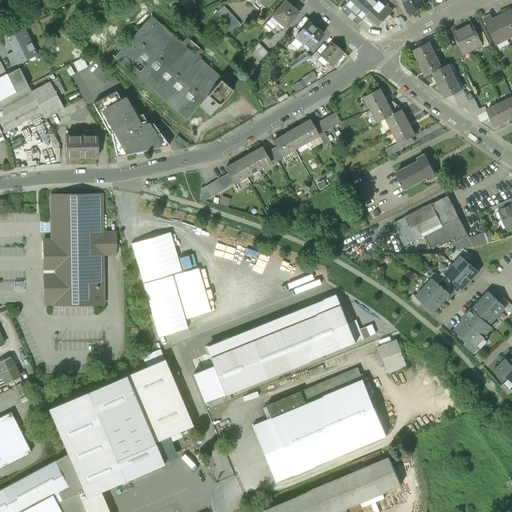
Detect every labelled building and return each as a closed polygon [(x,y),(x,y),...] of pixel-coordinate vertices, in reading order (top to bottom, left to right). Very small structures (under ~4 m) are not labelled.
[(29,0),(18,0),(19,2),(17,3),(22,12),(33,7),(29,0)] [(254,0),(252,4),(258,10),(263,5),(264,6),(269,0),(254,0)] [(350,0),(347,4),(363,19),(367,15),(366,15),(374,6),(373,6),(377,2),(374,0),(350,0)] [(392,11),(379,0),(378,0),(377,2),(373,6),(374,6),(366,15),(367,15),(379,26),(385,19),(388,21),(387,21),(388,22),(392,17),(389,14),(392,11)] [(402,0),(409,13),(425,6),(422,0),(402,0)] [(284,1),(265,23),(278,34),(284,27),(285,28),(298,13),(284,1)] [(241,26),(223,6),(214,15),(228,30),(225,33),(227,36),(232,33),(241,26)] [(511,11),(511,10),(504,14),(505,17),(494,23),(490,14),(483,18),(496,43),(511,35),(511,11)] [(191,40),(186,46),(151,17),(128,43),(126,41),(120,48),(122,49),(115,58),(149,88),(146,92),(151,96),(154,92),(186,120),(199,104),(211,115),(233,90),(221,80),(222,78),(194,54),(199,48),(191,40)] [(308,22),(295,36),(303,43),(301,45),(307,50),(322,34),(308,22)] [(473,22),(463,27),(473,49),(482,44),(483,44),(478,34),(473,22)] [(23,26),(6,35),(11,46),(13,45),(16,50),(17,50),(22,60),(27,58),(25,55),(35,50),(23,26)] [(463,27),(453,32),(458,43),(463,54),(464,53),(473,49),(463,27)] [(490,44),(483,31),(478,34),(483,44),(482,44),(484,47),(490,44)] [(331,42),(320,55),(319,54),(319,55),(320,56),(317,59),(324,65),(327,61),(332,66),(333,66),(332,65),(343,52),(344,53),(344,52),(331,41),(331,42)] [(429,42),(413,50),(420,63),(435,56),(429,42)] [(458,43),(453,46),(460,59),(466,56),(464,53),(463,54),(458,43)] [(258,44),(249,53),(258,62),(266,54),(258,44)] [(16,50),(8,54),(13,65),(22,60),(17,50),(16,50)] [(303,52),(287,63),(292,69),(309,57),(303,52)] [(435,56),(420,63),(426,76),(433,73),(433,72),(442,68),(441,68),(435,56)] [(83,58),(73,63),(78,72),(87,67),(83,58)] [(70,64),(65,67),(70,76),(75,73),(70,64)] [(442,68),(433,72),(433,73),(439,85),(455,77),(448,64),(441,68),(442,68)] [(313,72),(302,77),(305,83),(316,78),(313,72)] [(6,73),(0,76),(0,100),(16,92),(6,73)] [(455,77),(439,85),(445,98),(453,94),(461,90),(455,77)] [(57,78),(31,91),(42,112),(45,118),(64,108),(57,95),(64,92),(57,78)] [(16,92),(0,100),(0,107),(11,128),(12,128),(42,112),(31,91),(28,85),(16,92)] [(381,89),(368,96),(372,103),(369,104),(372,109),(387,101),(381,89)] [(461,90),(453,94),(456,100),(466,95),(463,89),(461,90)] [(130,108),(124,98),(121,100),(116,91),(93,104),(109,133),(111,133),(116,157),(136,153),(137,149),(142,148),(142,151),(170,145),(153,123),(148,124),(143,114),(140,115),(134,106),(130,108)] [(466,95),(456,100),(459,106),(464,103),(468,101),(468,100),(466,95)] [(511,116),(511,97),(500,104),(507,119),(511,116)] [(474,98),(468,100),(468,101),(464,103),(467,108),(477,103),(474,98)] [(387,101),(372,109),(375,115),(377,114),(381,121),(388,117),(401,110),(400,107),(395,103),(390,106),(387,101)] [(477,103),(467,108),(470,114),(475,111),(479,109),(477,103)] [(500,104),(487,110),(488,112),(491,117),(495,125),(507,119),(500,104)] [(485,106),(479,109),(475,111),(478,117),(488,112),(487,110),(485,106)] [(11,128),(0,107),(0,128),(5,138),(15,133),(12,128),(11,128)] [(401,110),(388,117),(392,124),(390,125),(393,130),(408,122),(401,110)] [(335,112),(329,115),(335,125),(340,122),(335,112)] [(488,112),(478,117),(481,122),(491,117),(488,112)] [(329,115),(324,119),(329,129),(335,125),(329,115)] [(324,119),(318,122),(324,132),(329,129),(324,119)] [(310,120),(297,127),(305,140),(304,140),(305,142),(312,139),(310,137),(317,133),(313,125),(310,120)] [(324,132),(318,122),(313,125),(317,133),(318,135),(324,132)] [(408,122),(393,130),(396,136),(398,135),(402,142),(415,135),(408,122)] [(297,127),(285,134),(293,147),(292,147),(293,149),(299,145),(298,144),(304,140),(305,140),(297,127)] [(81,133),(68,134),(68,136),(65,136),(65,158),(82,157),(81,133)] [(94,133),(81,133),(82,157),(97,157),(97,139),(95,135),(94,135),(94,133)] [(285,134),(273,141),(276,147),(281,156),(287,152),(286,150),(292,147),(293,147),(285,134)] [(187,143),(179,136),(175,140),(183,147),(187,143)] [(397,143),(386,149),(389,155),(400,149),(397,143)] [(262,147),(250,154),(257,167),(256,167),(258,169),(264,166),(263,164),(269,160),(265,153),(262,147)] [(276,147),(271,150),(277,161),(283,158),(281,156),(276,147)] [(271,150),(265,153),(269,160),(272,164),(277,161),(271,150)] [(257,167),(250,154),(237,161),(245,174),(244,174),(245,176),(251,173),(250,171),(256,167),(257,167)] [(418,161),(396,173),(400,182),(399,184),(400,185),(402,185),(404,189),(426,178),(428,180),(436,176),(432,169),(434,168),(430,162),(429,163),(425,155),(417,159),(418,161)] [(237,161),(225,168),(228,173),(222,176),(228,186),(239,180),(238,178),(244,174),(245,174),(237,161)] [(222,176),(217,179),(223,189),(228,186),(222,176)] [(217,179),(211,183),(217,192),(223,189),(217,179)] [(211,183),(206,186),(212,196),(217,192),(211,183)] [(206,186),(202,188),(201,187),(199,200),(203,201),(212,196),(206,186)] [(99,194),(51,195),(51,216),(51,222),(52,239),(47,239),(43,239),(43,253),(44,283),(45,295),(53,295),(53,299),(53,304),(52,304),(53,305),(103,304),(103,254),(108,254),(115,253),(115,250),(115,243),(115,233),(102,233),(102,214),(102,194),(99,194)] [(448,195),(394,222),(405,244),(425,235),(431,247),(440,243),(442,245),(450,241),(455,250),(474,247),(489,244),(485,233),(475,237),(475,238),(471,241),(448,195)] [(221,196),(220,203),(228,204),(229,197),(221,196)] [(511,198),(495,205),(498,211),(511,205),(511,198)] [(511,205),(498,211),(507,229),(511,226),(511,205)] [(130,243),(142,282),(181,271),(170,232),(130,243)] [(272,242),(269,251),(280,256),(279,258),(294,264),(298,253),(272,242)] [(465,250),(461,255),(470,264),(474,258),(465,250)] [(364,251),(360,260),(368,263),(372,255),(364,251)] [(470,264),(461,255),(452,264),(470,281),(478,272),(470,264)] [(470,281),(452,264),(444,273),(453,281),(462,289),(470,281)] [(440,277),(434,272),(430,276),(432,278),(439,284),(443,280),(440,277)] [(453,281),(444,273),(440,277),(443,280),(449,285),(453,281)] [(172,275),(143,283),(158,337),(188,328),(172,275)] [(439,284),(432,278),(424,287),(442,303),(450,294),(439,284)] [(279,282),(282,292),(291,290),(287,279),(279,282)] [(296,298),(310,293),(308,285),(293,290),(296,298)] [(442,303),(424,287),(416,296),(422,302),(434,312),(442,303)] [(499,301),(488,291),(480,300),(498,316),(506,307),(499,301)] [(416,296),(414,293),(410,298),(418,306),(422,302),(416,296)] [(53,295),(45,295),(45,305),(53,305),(52,304),(53,304),(53,299),(53,295)] [(336,296),(204,348),(211,368),(223,397),(355,345),(354,343),(347,324),(336,296)] [(511,305),(503,297),(499,301),(506,307),(508,309),(511,305)] [(498,316),(480,300),(472,309),(489,325),(490,325),(498,316)] [(193,323),(203,321),(201,309),(190,312),(193,323)] [(489,325),(472,309),(463,319),(464,320),(456,329),(476,347),(486,335),(485,334),(492,327),(490,325),(489,325)] [(356,320),(347,324),(354,343),(376,333),(372,324),(360,329),(356,320)] [(397,339),(378,347),(383,358),(402,351),(397,339)] [(402,351),(383,358),(388,373),(407,365),(402,351)] [(10,357),(0,361),(0,373),(14,367),(10,357)] [(511,364),(509,362),(505,358),(503,361),(505,362),(499,368),(498,367),(497,368),(511,381),(511,364)] [(164,359),(48,408),(48,409),(67,454),(83,491),(86,497),(100,491),(125,480),(116,460),(154,442),(168,436),(193,426),(164,359)] [(324,365),(309,371),(311,374),(325,369),(324,365)] [(14,367),(0,373),(0,377),(2,377),(5,383),(19,376),(14,367)] [(265,406),(270,418),(364,379),(358,367),(265,406)] [(223,397),(211,368),(191,376),(203,405),(223,397)] [(364,379),(270,418),(271,419),(281,444),(293,474),(387,435),(364,379)] [(511,391),(511,389),(505,382),(501,386),(508,395),(511,391)] [(11,412),(0,417),(0,467),(31,452),(11,412)] [(276,481),(293,474),(281,444),(271,419),(253,427),(276,481)] [(154,442),(163,463),(176,456),(168,436),(154,442)] [(116,460),(125,480),(164,464),(163,463),(154,442),(116,460)] [(380,451),(363,458),(365,462),(382,455),(380,451)] [(67,454),(0,489),(0,511),(24,511),(52,497),(55,504),(78,493),(83,491),(67,454)] [(325,483),(297,495),(295,491),(286,495),(287,499),(256,511),(352,511),(361,508),(359,502),(402,485),(390,457),(371,465),(371,464),(366,466),(364,463),(351,468),(353,472),(335,479),(333,475),(323,480),(325,483)] [(108,511),(100,491),(86,497),(83,491),(78,493),(85,511),(108,511)] [(55,504),(50,505),(53,511),(85,511),(78,493),(55,504)]
